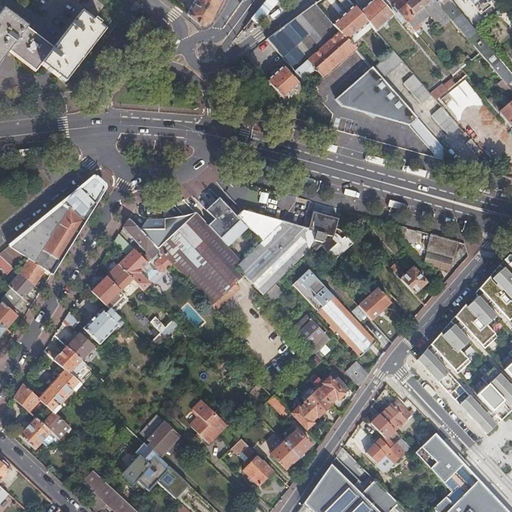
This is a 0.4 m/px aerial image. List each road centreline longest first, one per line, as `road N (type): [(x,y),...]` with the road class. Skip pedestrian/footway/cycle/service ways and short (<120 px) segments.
road 1 (residential): [(0,389),(132,172)]
road 2 (residential): [(391,362),(284,511)]
road 3 (residential): [(509,222),(391,362)]
road 4 (residential): [(511,492),(391,362)]
road 5 (primary): [(365,176),(211,134)]
road 6 (primary): [(365,176),(509,222)]
road 7 (primary): [(511,210),(365,176)]
road 8 (residential): [(105,148),(0,239)]
